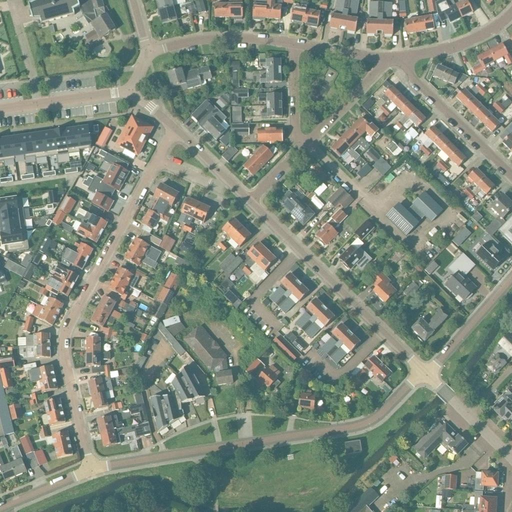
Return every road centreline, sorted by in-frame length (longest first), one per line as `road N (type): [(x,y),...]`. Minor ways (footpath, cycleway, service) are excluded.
road 1 (residential): [(90,471),(359,426),(423,374)]
road 2 (residential): [(90,471),(64,333),(156,160)]
road 3 (tertiary): [(423,374),(248,203)]
road 4 (residential): [(511,176),(411,76),(407,56)]
road 5 (residential): [(147,53),(208,39),(293,43)]
road 6 (residential): [(423,374),(511,279)]
road 7 (tertiary): [(511,457),(423,374)]
